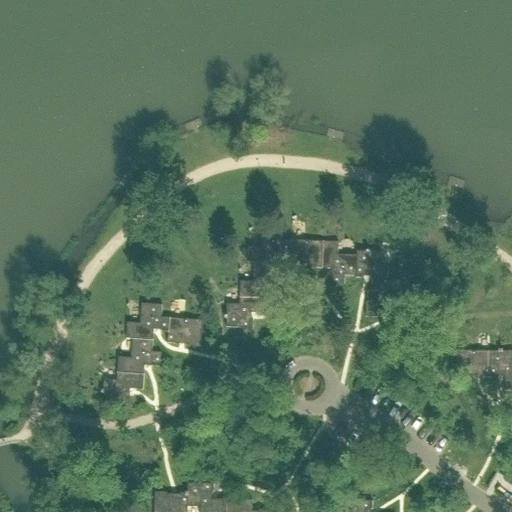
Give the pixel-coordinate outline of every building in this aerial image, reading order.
[(282,228),(262,227),(261,247),(248,247),(247,263),(254,263),(253,282),(240,281),(239,304),(227,304),(226,315),(225,315),(225,319),(226,319),(226,327),(243,328),(242,338),(252,338),(253,320),(250,320),(250,313),(266,313),(267,286),(274,287),(274,289),(282,290),(283,275),(274,275),(275,252),(282,252),(282,255),(289,255),(288,265),(310,265),(310,268),(332,269),(332,276),(329,276),(329,284),(343,285),(344,276),(355,276),(355,278),(363,278),(363,275),(370,276),(370,290),(365,290),(364,317),(376,317),(376,314),(387,314),(387,317),(398,318),(399,291),(386,290),(387,265),(379,264),(379,252),(368,251),(368,250),(364,250),(364,251),(356,251),(356,255),(337,255),(338,242),(282,240),(282,228)] [(162,306),(141,304),(140,324),(127,323),(126,339),(132,340),(131,358),(118,358),(117,381),(104,380),(103,391),(102,391),(102,395),(103,395),(103,403),(130,405),(130,397),(127,397),(128,389),(143,391),(145,366),(152,367),(152,370),(160,370),(161,353),(152,352),(154,332),(161,333),(161,335),(168,336),(167,343),(189,344),(189,347),(201,348),(203,321),(161,318),(162,306)] [(511,351),(502,352),(502,351),(498,351),(498,352),(458,352),(458,379),(469,379),(469,377),(481,376),(481,379),(498,379),(498,376),(505,376),(505,392),(511,391),(511,351)] [(215,484),(188,483),(188,491),(187,491),(187,493),(177,492),(177,495),(166,495),(166,492),(155,492),(154,511),(188,511),(189,506),(200,507),(200,511),(267,511),(268,511),(260,510),(259,511),(252,511),(253,501),(212,499),(212,492),(215,492),(215,484)] [(373,502),(358,501),(358,510),(346,510),(345,511),(369,511),(370,510),(372,510),(373,502)]
